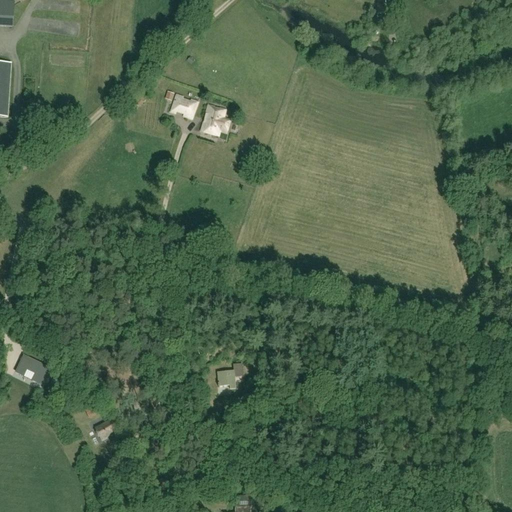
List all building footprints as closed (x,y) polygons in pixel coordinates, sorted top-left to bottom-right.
[(380,0),(381,0),(377,0),(377,21),(385,21),(385,9),(391,9),(390,0),(380,0)] [(0,26),(11,27),(12,3),(0,2),(0,26)] [(0,117),(7,118),(11,64),(0,62),(0,117)] [(192,121),(199,102),(191,100),(190,102),(183,99),(184,97),(176,95),(169,113),(175,115),(176,113),(183,116),(183,117),(192,121)] [(129,113),(141,102),(137,97),(125,107),(129,113)] [(226,111),(208,106),(201,133),(218,138),(220,132),(226,134),(230,121),(223,119),(226,111)] [(50,370),(24,357),(16,373),(23,376),(27,369),(36,374),(33,380),(41,384),(44,378),(46,379),(50,370)] [(234,371),(217,373),(219,388),(229,387),(230,390),(236,390),(235,378),(241,378),(240,365),(233,366),(234,371)] [(57,374),(52,383),(59,388),(65,379),(57,374)] [(96,404),(85,411),(89,420),(101,413),(96,404)] [(101,441),(116,433),(110,422),(95,429),(101,441)] [(280,484),(279,472),(269,473),(271,485),(280,484)]
